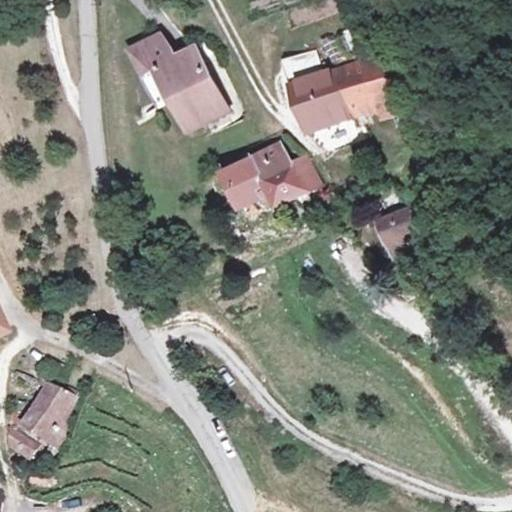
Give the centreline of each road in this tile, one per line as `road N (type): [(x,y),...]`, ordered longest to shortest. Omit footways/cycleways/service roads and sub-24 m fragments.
road 1 (residential): [(90,0),(97,143),(116,275),(191,412)]
road 2 (track): [(511,501),(468,502),(290,427),(227,350),(205,337),(190,333),(152,347)]
road 3 (track): [(348,251),(472,377),(511,431)]
road 4 (track): [(361,133),(312,145),(268,99),(214,0)]
road 5 (track): [(12,511),(1,389),(5,357),(28,332)]
road 6 (residential): [(28,332),(98,358),(191,412)]
